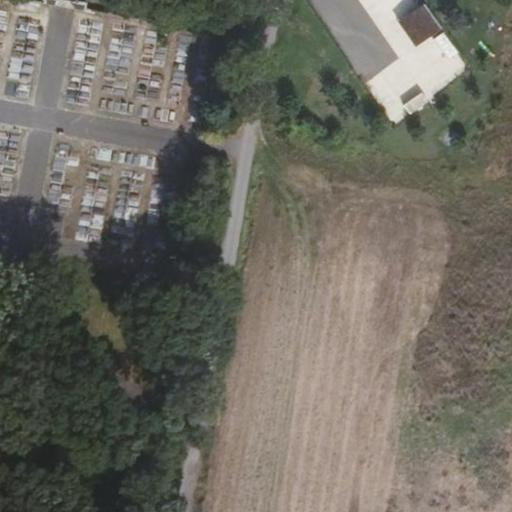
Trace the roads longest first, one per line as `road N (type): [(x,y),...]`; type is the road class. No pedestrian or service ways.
road 1 (unclassified): [(176,511),(274,0)]
road 2 (unknown): [(73,0),(54,120)]
